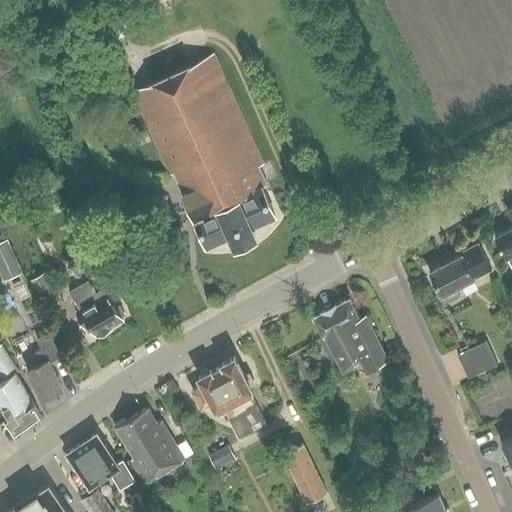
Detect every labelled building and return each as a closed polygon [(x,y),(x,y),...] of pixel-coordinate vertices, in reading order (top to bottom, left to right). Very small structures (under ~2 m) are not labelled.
[(251,227),(275,217),(262,188),(266,186),(258,168),(264,165),(213,54),(132,90),(170,175),(174,173),(194,217),(193,217),(206,247),(230,237),(234,247),(256,237),(251,227)] [(511,227),(495,236),(507,259),(507,258),(508,260),(511,267),(511,227)] [(5,238),(0,240),(0,259),(13,254),(5,238)] [(449,301),(459,296),(460,289),(458,285),(490,268),(477,244),(462,252),(462,253),(429,271),(444,299),(449,301)] [(46,271),(30,280),(44,304),(59,295),(46,271)] [(122,315),(126,313),(120,304),(117,306),(105,286),(96,292),(88,279),(69,290),(82,310),(77,313),(85,326),(89,323),(96,334),(98,332),(100,335),(111,329),(109,326),(124,317),(122,315)] [(367,370),(388,359),(365,315),(359,318),(349,298),(314,317),(324,337),(325,336),(343,372),(363,362),(367,370)] [(28,369),(42,398),(62,388),(51,365),(63,359),(49,330),(36,336),(42,350),(33,354),(38,364),(28,369)] [(15,433),(31,421),(41,414),(16,372),(18,371),(0,345),(0,375),(4,380),(0,382),(0,336),(1,336),(0,334),(0,421),(4,418),(15,433)] [(468,377),(496,364),(486,340),(458,353),(468,377)] [(238,436),(265,423),(250,393),(251,391),(234,356),(223,362),(224,365),(211,371),(211,370),(199,376),(203,384),(192,389),(201,407),(213,401),(217,410),(224,407),(238,436)] [(145,482),(184,458),(161,420),(157,422),(147,406),(126,419),(125,418),(114,424),(135,456),(130,459),(145,482)] [(121,489),(136,479),(123,457),(117,461),(98,432),(67,452),(90,487),(110,473),(121,489)] [(428,447),(418,434),(396,451),(406,464),(428,447)] [(511,435),(501,441),(511,464),(511,435)] [(328,511),(320,496),(326,493),(303,443),(283,453),(289,465),(307,502),(311,511),(328,511)] [(229,444),(209,454),(216,470),(236,460),(229,444)] [(269,458),(278,460),(282,450),(273,447),(269,458)] [(67,511),(49,485),(31,497),(9,511),(67,511)] [(94,511),(114,511),(98,488),(85,497),(94,511)] [(443,511),(442,509),(445,507),(438,492),(395,511),(443,511)]
